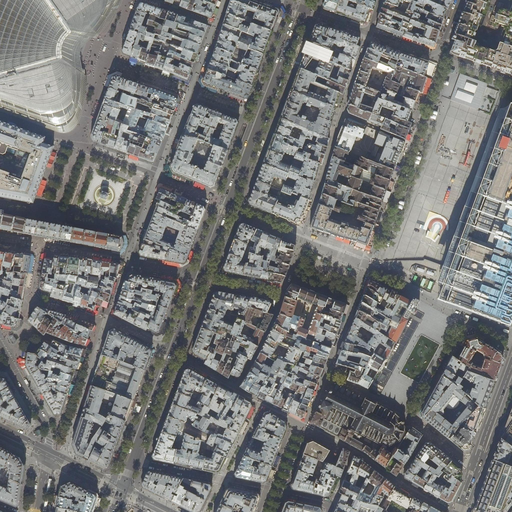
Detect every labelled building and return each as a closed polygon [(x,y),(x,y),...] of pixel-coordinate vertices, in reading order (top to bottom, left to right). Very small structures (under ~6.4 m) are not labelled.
[(84,47),(98,34),(97,34),(96,34),(91,32),(79,28),(77,27),(75,27),(72,25),(68,24),(67,23),(66,23),(66,22),(65,22),(58,11),(54,5),(49,0),(0,0),(0,78),(5,77),(17,74),(26,71),(49,64),(53,63),(54,63),(55,63),(56,63),(57,63),(58,63),(64,66),(82,72),(83,73),(83,72),(82,65),(81,60),(81,59),(80,57),(81,56),(81,54),(81,53),(81,52),(82,50),(82,49),(83,48),(84,47)] [(68,24),(72,25),(75,27),(77,27),(79,28),(91,32),(96,34),(97,34),(98,34),(98,35),(99,34),(100,34),(100,33),(104,28),(111,18),(113,15),(114,12),(116,9),(117,7),(119,0),(49,0),(54,5),(58,11),(65,22),(66,22),(66,23),(67,23),(68,24)] [(181,0),(181,3),(180,7),(183,8),(186,9),(190,0),(181,0)] [(190,0),(186,9),(188,10),(191,11),(195,0),(190,0)] [(216,6),(200,0),(195,0),(191,11),(197,13),(205,16),(210,18),(211,18),(211,17),(214,11),(216,6)] [(256,2),(249,0),(230,0),(229,5),(226,14),(242,20),(250,23),(272,32),(279,13),(278,10),(256,2)] [(324,0),(323,5),(324,8),(335,12),(339,0),(324,0)] [(350,17),(364,23),(370,8),(350,1),(348,0),(339,0),(335,12),(350,17)] [(350,0),(350,1),(370,8),(373,9),(376,0),(350,0)] [(426,0),(417,0),(417,3),(410,0),(409,0),(403,0),(401,7),(412,13),(415,6),(424,10),(423,9),(425,5),(427,4),(428,4),(427,6),(429,7),(430,5),(431,6),(432,8),(430,13),(443,18),(444,17),(447,8),(426,0)] [(451,0),(410,0),(417,3),(417,0),(426,0),(447,8),(448,9),(451,0)] [(499,44),(511,48),(511,0),(466,0),(465,2),(466,3),(463,10),(463,12),(462,12),(460,16),(455,32),(454,34),(471,40),(486,0),(511,0),(511,12),(495,7),(490,22),(505,27),(499,44)] [(511,0),(486,0),(471,40),(470,44),(493,52),(497,50),(499,44),(505,27),(490,22),(495,7),(511,12),(511,0)] [(382,8),(411,19),(413,13),(412,13),(401,7),(385,2),(384,1),(382,7),(382,8)] [(138,4),(136,11),(150,15),(150,14),(159,18),(162,10),(152,6),(142,2),(139,4),(138,4)] [(442,24),(444,19),(443,18),(430,13),(424,10),(415,6),(412,13),(413,13),(420,16),(421,13),(426,15),(425,18),(442,25),(442,24)] [(409,24),(411,19),(382,8),(381,7),(380,10),(379,13),(392,18),(397,19),(409,24)] [(165,11),(162,10),(159,18),(165,20),(169,12),(165,11)] [(150,15),(136,11),(132,22),(129,30),(138,33),(144,36),(148,20),(150,15)] [(172,13),(169,12),(165,20),(175,23),(178,15),(172,13)] [(377,18),(378,18),(378,21),(378,23),(404,34),(409,24),(397,19),(396,20),(394,20),(391,19),(392,18),(379,13),(379,15),(377,18)] [(440,30),(442,25),(425,18),(420,16),(413,13),(411,19),(440,31),(440,30)] [(159,18),(150,14),(150,15),(148,20),(163,26),(173,29),(203,39),(204,35),(205,33),(175,23),(165,20),(159,18)] [(222,24),(239,30),(241,24),(242,20),(226,14),(224,19),(222,24)] [(187,18),(178,15),(175,23),(205,33),(206,30),(207,26),(191,20),(190,20),(191,20),(190,22),(190,23),(189,23),(188,23),(190,19),(187,18)] [(436,43),(438,37),(440,31),(411,19),(409,24),(404,34),(403,36),(407,38),(421,43),(434,47),(436,43)] [(163,26),(148,20),(144,36),(143,40),(140,52),(137,59),(145,62),(146,62),(151,46),(154,39),(155,35),(161,36),(163,26)] [(255,33),(258,35),(256,40),(255,43),(251,42),(249,46),(248,47),(247,49),(252,51),(264,55),(266,48),(267,45),(268,44),(268,42),(272,32),(250,23),(249,28),(247,34),(253,36),(255,33)] [(403,36),(404,34),(378,23),(377,25),(376,27),(392,32),(395,33),(403,36)] [(221,28),(220,30),(230,34),(239,39),(237,42),(249,46),(251,42),(253,36),(247,34),(239,30),(222,24),(221,28)] [(241,24),(239,30),(247,34),(249,28),(241,24)] [(344,41),(342,41),(342,42),(341,43),(340,43),(325,37),(326,34),(327,34),(329,28),(323,26),(318,24),(315,26),(311,37),(309,42),(352,59),(355,61),(357,54),(360,47),(356,46),(344,41)] [(173,29),(163,26),(161,36),(155,35),(154,39),(163,42),(171,45),(172,42),(171,41),(172,40),(171,40),(172,38),(183,42),(184,40),(171,35),(173,29)] [(342,42),(342,41),(344,41),(356,46),(359,38),(329,28),(327,34),(326,34),(325,37),(331,40),(332,37),(334,38),(334,39),(335,39),(334,41),(340,43),(341,43),(342,42)] [(203,39),(173,29),(171,35),(184,40),(200,45),(202,42),(203,39)] [(138,33),(129,30),(129,32),(128,33),(123,48),(122,51),(122,52),(123,54),(131,57),(138,33)] [(219,35),(217,40),(226,44),(230,34),(220,30),(219,35)] [(144,36),(138,33),(131,57),(132,57),(137,59),(140,52),(143,40),(144,36)] [(471,40),(454,34),(454,33),(453,36),(451,39),(455,40),(454,41),(451,51),(452,52),(452,53),(453,54),(484,64),(501,70),(511,74),(511,48),(499,44),(497,50),(493,52),(470,44),(471,40)] [(226,44),(226,45),(235,47),(236,45),(236,44),(237,42),(239,39),(230,34),(226,44)] [(163,42),(154,39),(151,46),(161,49),(162,47),(163,42)] [(200,45),(184,40),(183,42),(181,46),(172,42),(171,45),(197,54),(199,50),(200,45)] [(216,44),(215,47),(233,54),(235,48),(235,47),(226,45),(226,44),(217,40),(216,44)] [(171,45),(163,42),(162,47),(164,48),(164,49),(164,50),(164,51),(169,52),(171,45)] [(235,48),(233,54),(243,58),(244,57),(247,49),(248,47),(249,46),(237,42),(236,44),(236,45),(235,47),(235,48)] [(350,64),(352,59),(309,42),(308,44),(299,68),(303,70),(314,56),(348,69),(350,64)] [(373,43),(371,42),(370,45),(368,48),(398,60),(400,53),(386,48),(373,43)] [(197,54),(171,45),(169,52),(169,53),(194,63),(195,60),(197,54)] [(161,49),(151,46),(146,62),(146,64),(153,66),(154,67),(158,55),(161,49)] [(161,49),(158,55),(167,59),(169,53),(169,52),(164,51),(164,50),(164,49),(164,48),(162,47),(161,49)] [(213,50),(212,53),(241,64),(243,58),(233,54),(215,47),(213,50)] [(398,60),(368,48),(367,48),(365,53),(364,58),(394,70),(396,66),(398,60)] [(243,58),(241,64),(258,70),(258,69),(260,64),(262,59),(263,58),(263,56),(264,55),(252,51),(247,49),(244,57),(246,57),(246,55),(249,57),(248,60),(243,58)] [(194,63),(169,53),(167,59),(174,61),(192,69),(193,65),(194,63)] [(241,64),(212,53),(211,57),(210,61),(228,68),(237,71),(241,64)] [(402,53),(400,53),(398,60),(396,66),(423,77),(424,75),(428,63),(402,53)] [(158,55),(154,67),(155,67),(163,70),(167,59),(158,55)] [(344,87),(345,88),(347,83),(350,75),(351,71),(348,69),(314,56),(303,70),(317,76),(319,77),(319,76),(329,81),(344,87)] [(398,84),(392,81),(391,81),(394,70),(364,58),(360,67),(354,84),(354,83),(354,84),(366,88),(380,93),(385,95),(387,90),(402,97),(405,98),(415,101),(418,92),(406,87),(398,84)] [(167,59),(163,70),(171,73),(173,74),(175,69),(189,75),(191,71),(192,69),(174,61),(167,59)] [(208,65),(207,69),(217,72),(225,76),(228,68),(210,61),(208,65)] [(83,73),(82,72),(64,66),(58,63),(57,63),(56,63),(55,63),(54,63),(53,63),(49,64),(26,71),(17,74),(5,77),(0,78),(0,108),(21,117),(27,119),(31,120),(44,125),(57,130),(59,130),(60,130),(61,130),(62,130),(64,130),(65,130),(66,130),(67,129),(68,129),(69,128),(70,127),(71,126),(72,125),(76,119),(77,117),(78,116),(78,115),(78,114),(79,113),(79,111),(82,104),(82,101),(83,99),(83,98),(83,92),(84,85),(85,80),(85,78),(85,77),(85,76),(85,75),(84,74),(84,73),(83,73)] [(228,68),(225,76),(240,81),(252,86),(257,72),(258,70),(241,64),(237,71),(228,68)] [(426,78),(423,77),(396,66),(394,70),(391,81),(392,81),(398,84),(406,87),(418,92),(422,93),(426,78)] [(340,93),(331,89),(314,82),(317,76),(303,70),(299,68),(294,80),(290,91),(335,108),(338,100),(340,93)] [(189,75),(175,69),(173,74),(175,75),(187,80),(187,79),(189,77),(189,75)] [(204,79),(203,80),(205,84),(220,89),(230,93),(229,94),(246,100),(251,98),(255,87),(252,86),(240,81),(225,76),(217,72),(215,76),(206,73),(204,79)] [(451,101),(477,111),(486,88),(487,84),(460,74),(450,100),(451,101)] [(123,93),(128,80),(122,78),(122,77),(116,75),(112,77),(111,80),(111,81),(108,88),(117,91),(123,93)] [(126,95),(135,98),(140,84),(139,83),(128,80),(123,93),(126,94),(126,95)] [(343,91),(344,87),(329,81),(328,83),(333,86),(331,89),(340,93),(342,94),(343,91)] [(148,87),(140,84),(135,98),(145,101),(154,104),(173,111),(173,109),(174,107),(157,102),(156,101),(150,99),(147,97),(148,93),(149,87),(148,87)] [(347,104),(348,104),(349,105),(372,114),(373,112),(380,93),(366,88),(354,84),(350,95),(347,103),(347,104)] [(158,91),(149,87),(148,93),(151,95),(150,99),(156,101),(157,102),(159,98),(176,103),(177,101),(177,100),(176,97),(160,91),(158,91)] [(107,90),(104,98),(129,107),(134,108),(136,109),(140,110),(149,113),(170,121),(171,118),(172,115),(152,108),(154,104),(145,101),(135,98),(126,95),(126,94),(123,93),(117,91),(108,88),(107,90)] [(412,110),(415,101),(405,98),(402,97),(387,90),(385,95),(386,96),(384,100),(400,106),(402,106),(411,111),(412,110)] [(280,118),(327,138),(328,133),(333,117),(335,108),(290,91),(283,109),(280,118)] [(411,113),(411,111),(402,106),(400,106),(384,100),(386,96),(385,95),(380,93),(373,112),(379,114),(378,116),(385,119),(386,119),(391,117),(392,115),(399,118),(407,122),(411,113)] [(162,141),(162,139),(163,136),(164,134),(168,126),(170,121),(149,113),(140,110),(136,109),(134,108),(129,107),(104,98),(103,102),(102,104),(113,108),(109,119),(115,121),(123,124),(129,126),(127,130),(130,131),(131,129),(131,131),(139,134),(141,130),(148,133),(148,134),(143,133),(142,135),(144,136),(161,142),(162,141)] [(159,98),(157,102),(174,107),(175,105),(176,103),(159,98)] [(113,108),(102,104),(102,105),(95,124),(94,128),(93,130),(90,136),(91,138),(92,140),(94,140),(100,143),(104,132),(101,131),(102,128),(103,128),(104,126),(106,127),(109,119),(113,108)] [(173,111),(154,104),(152,108),(172,115),(173,113),(174,111),(173,111)] [(436,299),(509,326),(511,316),(511,104),(505,118),(503,125),(501,124),(502,120),(500,119),(497,118),(492,132),(497,134),(473,200),(460,236),(454,252),(451,260),(448,268),(442,283),(436,299)] [(192,110),(191,113),(204,118),(208,109),(205,107),(197,105),(193,106),(192,110)] [(356,116),(369,121),(372,114),(349,105),(348,107),(347,110),(349,113),(356,116)] [(214,146),(227,151),(230,143),(235,131),(238,122),(237,119),(213,111),(208,109),(204,118),(191,113),(187,122),(184,131),(182,135),(195,140),(199,141),(214,146)] [(373,123),(382,126),(385,119),(378,116),(379,114),(373,112),(372,114),(369,121),(373,123)] [(411,124),(407,122),(399,118),(392,115),(391,117),(386,119),(396,123),(410,128),(411,124)] [(317,138),(315,142),(327,146),(328,143),(329,140),(329,139),(328,138),(327,138),(280,118),(277,125),(277,126),(311,140),(312,136),(317,138)] [(336,143),(334,146),(335,147),(348,152),(351,146),(355,136),(361,138),(366,126),(365,126),(364,125),(357,122),(349,119),(348,119),(346,118),(345,120),(343,125),(342,127),(341,126),(339,132),(337,137),(337,138),(338,138),(337,139),(336,143)] [(115,121),(109,119),(106,127),(104,131),(104,132),(100,143),(102,143),(107,145),(111,134),(112,131),(115,121)] [(381,128),(381,129),(380,129),(393,134),(405,140),(408,133),(410,128),(396,123),(386,119),(385,119),(382,126),(381,128)] [(16,198),(28,202),(28,203),(29,203),(30,202),(29,201),(35,184),(36,185),(36,183),(35,183),(42,165),(47,151),(49,146),(50,147),(50,146),(53,147),(54,146),(53,146),(52,146),(50,145),(52,139),(51,139),(49,145),(43,142),(45,137),(37,134),(26,130),(18,127),(17,126),(16,125),(15,123),(13,122),(11,122),(9,121),(6,121),(4,122),(0,120),(0,191),(9,195),(14,197),(14,198),(16,198)] [(123,124),(115,121),(112,131),(111,134),(107,145),(111,147),(114,148),(120,131),(123,124)] [(129,126),(123,124),(120,131),(114,148),(117,149),(123,151),(126,152),(130,143),(131,140),(137,142),(139,138),(139,136),(140,134),(139,134),(131,131),(130,131),(127,130),(129,126)] [(311,140),(277,126),(274,133),(274,134),(291,141),(288,146),(293,147),(298,148),(304,150),(305,147),(311,149),(325,155),(326,150),(327,146),(315,142),(311,140)] [(381,132),(379,131),(374,143),(379,146),(379,147),(372,162),(381,165),(382,163),(384,164),(386,161),(396,165),(403,146),(404,143),(389,136),(387,135),(381,132)] [(273,136),(268,150),(293,160),(298,148),(293,147),(288,146),(291,141),(274,134),(273,136)] [(177,149),(194,156),(199,141),(195,140),(182,135),(178,146),(177,149)] [(161,142),(144,136),(143,138),(145,139),(145,140),(160,146),(160,144),(161,142)] [(160,146),(145,140),(142,148),(138,157),(141,158),(144,159),(147,160),(153,162),(155,157),(157,151),(160,146)] [(214,146),(199,141),(194,156),(208,161),(214,146)] [(142,148),(130,143),(126,152),(128,153),(135,155),(138,157),(142,148)] [(208,161),(221,166),(225,156),(227,151),(214,146),(208,161)] [(323,160),(325,155),(311,149),(305,147),(304,150),(304,152),(310,155),(308,159),(319,164),(321,164),(322,165),(323,163),(323,160)] [(317,172),(319,164),(308,159),(310,155),(304,152),(304,150),(298,148),(293,160),(289,172),(299,175),(298,177),(302,178),(302,177),(314,181),(317,172)] [(218,175),(221,166),(208,161),(205,170),(191,164),(192,161),(194,156),(177,149),(176,151),(175,154),(172,163),(171,166),(173,172),(191,180),(210,188),(214,186),(218,175)] [(332,153),(331,157),(345,162),(346,160),(343,159),(343,157),(344,155),(345,154),(347,155),(348,154),(334,149),(332,153)] [(267,151),(263,164),(288,174),(289,172),(293,160),(268,150),(267,151)] [(393,173),(394,171),(381,165),(372,162),(368,160),(366,159),(368,155),(369,155),(371,152),(369,152),(367,151),(364,158),(360,156),(360,157),(358,161),(355,160),(353,166),(379,176),(390,181),(393,173)] [(205,170),(208,161),(194,156),(192,161),(191,164),(205,170)] [(331,160),(330,163),(352,171),(353,166),(345,162),(331,157),(331,160)] [(394,170),(396,165),(386,161),(384,164),(382,163),(381,165),(394,171),(394,170)] [(328,171),(326,177),(330,179),(330,180),(335,182),(338,174),(349,178),(345,187),(352,189),(365,194),(369,183),(350,176),(352,171),(330,163),(328,171)] [(257,179),(256,181),(282,190),(288,174),(263,164),(257,179)] [(387,189),(390,181),(379,176),(353,166),(352,171),(350,176),(369,183),(375,186),(376,187),(386,190),(387,189)] [(291,195),(292,193),(302,197),(309,200),(312,190),(314,181),(302,177),(302,178),(298,177),(299,175),(289,172),(288,174),(282,190),(281,192),(291,195)] [(323,187),(321,194),(336,200),(347,204),(352,206),(354,201),(347,199),(349,193),(350,194),(352,189),(345,187),(335,182),(330,180),(330,179),(326,177),(323,187)] [(257,207),(271,213),(277,202),(281,192),(282,190),(256,181),(251,195),(249,201),(250,204),(257,207)] [(369,183),(365,194),(383,201),(385,195),(386,190),(376,187),(375,186),(369,183)] [(160,189),(158,192),(171,197),(172,196),(175,198),(174,200),(177,202),(179,203),(181,197),(178,196),(160,188),(160,189)] [(381,206),(383,201),(365,194),(352,189),(350,194),(349,193),(347,199),(354,201),(360,203),(365,205),(366,201),(365,200),(364,202),(361,201),(363,197),(369,199),(368,201),(381,206)] [(155,199),(158,200),(175,207),(177,202),(174,200),(175,198),(172,196),(171,197),(158,192),(158,193),(155,199)] [(319,201),(318,204),(332,209),(339,212),(341,209),(334,206),(336,200),(321,194),(319,201)] [(185,199),(181,197),(179,203),(185,205),(187,200),(185,199)] [(307,204),(309,200),(302,197),(301,200),(297,198),(293,208),(277,202),(271,213),(293,223),(296,224),(300,223),(305,210),(307,204)] [(158,201),(156,206),(168,211),(175,215),(183,219),(188,221),(191,215),(187,213),(182,212),(185,205),(179,203),(177,202),(175,207),(158,200),(158,201)] [(189,200),(187,200),(185,205),(182,212),(187,213),(190,207),(192,202),(189,200)] [(379,209),(381,206),(368,201),(367,200),(366,201),(365,205),(379,211),(379,209)] [(194,203),(192,202),(190,207),(187,213),(191,215),(192,216),(197,204),(194,203)] [(376,220),(379,211),(365,205),(360,203),(359,207),(365,209),(364,210),(362,216),(364,216),(376,220)] [(200,205),(197,204),(192,216),(191,215),(188,221),(183,219),(181,224),(197,231),(198,229),(205,210),(203,207),(200,205)] [(356,241),(366,244),(372,227),(373,225),(364,221),(360,230),(348,226),(349,224),(342,221),(341,224),(328,219),(332,209),(318,204),(317,207),(315,211),(310,226),(309,228),(310,228),(323,232),(334,236),(334,235),(344,238),(344,237),(351,240),(351,239),(354,240),(356,241)] [(168,211),(156,206),(155,209),(150,222),(148,226),(147,230),(165,237),(176,241),(191,246),(196,233),(197,231),(181,224),(183,219),(175,215),(168,211)] [(11,231),(23,234),(26,219),(13,217),(3,215),(0,229),(11,231)] [(375,222),(376,220),(364,216),(364,218),(358,216),(357,219),(364,221),(373,225),(374,225),(375,222)] [(29,220),(26,219),(23,234),(29,235),(35,236),(41,237),(46,238),(49,223),(44,222),(33,220),(29,220)] [(56,225),(49,223),(46,238),(53,239),(65,242),(71,243),(73,228),(62,226),(56,225)] [(251,240),(251,241),(248,240),(250,239),(252,240),(257,229),(243,223),(240,225),(236,233),(234,239),(251,245),(252,241),(251,240)] [(71,243),(94,247),(97,232),(89,231),(86,230),(73,228),(71,243)] [(138,237),(143,239),(145,234),(147,230),(142,228),(138,237)] [(259,230),(257,229),(252,240),(251,240),(252,241),(251,245),(249,253),(255,254),(257,245),(263,232),(259,230)] [(164,260),(182,264),(185,262),(191,248),(191,246),(176,241),(174,246),(172,246),(171,244),(164,241),(165,237),(147,230),(145,234),(143,239),(169,248),(167,253),(164,260)] [(94,247),(118,252),(118,251),(119,250),(121,248),(122,246),(122,245),(123,243),(122,241),(122,239),(121,237),(114,235),(103,233),(97,232),(94,247)] [(263,257),(270,234),(267,233),(263,232),(257,245),(255,254),(263,257)] [(270,260),(277,237),(273,236),(270,234),(263,257),(260,267),(263,268),(267,269),(270,260)] [(279,238),(277,237),(270,260),(275,261),(277,255),(278,253),(282,239),(279,238)] [(142,243),(142,244),(167,253),(169,248),(143,239),(142,243)] [(249,253),(251,245),(234,239),(229,252),(229,254),(242,258),(247,260),(248,261),(249,253)] [(294,251),(284,247),(286,244),(290,245),(290,243),(282,239),(278,253),(280,253),(279,256),(277,255),(275,261),(270,260),(267,269),(267,272),(269,272),(285,276),(288,267),(289,267),(294,251)] [(397,246),(400,249),(398,251),(406,257),(411,251),(406,248),(409,244),(402,239),(397,246)] [(157,259),(164,260),(167,253),(142,244),(140,249),(139,252),(140,255),(157,259)] [(10,273),(11,268),(15,254),(10,253),(6,252),(2,266),(3,271),(4,271),(4,273),(5,273),(6,274),(5,276),(5,280),(12,283),(14,273),(10,273)] [(260,267),(263,257),(255,254),(249,253),(248,261),(248,264),(246,263),(242,275),(251,277),(260,278),(263,268),(260,267)] [(20,254),(15,254),(11,268),(10,273),(14,273),(15,266),(22,267),(21,273),(27,273),(30,256),(27,256),(25,255),(25,254),(20,254)] [(240,263),(242,258),(229,254),(224,265),(223,268),(225,272),(240,274),(242,275),(246,263),(248,264),(248,261),(247,260),(246,263),(244,263),(244,264),(240,263)] [(54,255),(54,261),(51,279),(55,280),(55,274),(65,275),(69,257),(61,256),(60,256),(59,256),(54,255)] [(74,258),(69,257),(65,275),(67,275),(78,276),(81,258),(74,258)] [(81,258),(78,276),(79,277),(79,278),(87,281),(89,277),(90,277),(92,259),(87,259),(82,258),(81,258)] [(43,268),(42,274),(48,274),(47,278),(51,279),(54,261),(45,259),(43,268)] [(82,306),(86,308),(92,289),(96,290),(96,289),(98,290),(110,295),(111,292),(113,285),(114,282),(108,280),(109,276),(109,272),(110,262),(101,261),(100,261),(92,259),(90,277),(89,277),(87,281),(86,285),(84,291),(79,305),(82,306)] [(111,259),(111,262),(119,264),(118,269),(117,273),(121,275),(125,261),(111,259)] [(111,262),(110,262),(109,272),(117,273),(118,269),(119,264),(111,262)] [(267,272),(267,269),(263,268),(260,278),(265,279),(268,280),(269,272),(267,272)] [(127,273),(125,281),(128,282),(129,279),(129,277),(133,275),(141,277),(141,273),(130,271),(127,273)] [(24,288),(27,273),(21,273),(14,272),(14,273),(12,283),(5,280),(0,278),(0,287),(1,287),(1,288),(10,291),(9,297),(22,300),(24,288)] [(284,277),(285,276),(269,272),(268,280),(267,281),(275,282),(282,283),(284,277)] [(183,281),(184,274),(172,273),(172,275),(177,276),(177,280),(183,281)] [(43,290),(44,290),(46,278),(47,278),(48,274),(42,274),(42,275),(40,287),(42,290),(43,290)] [(56,298),(61,300),(67,275),(65,275),(55,274),(55,280),(51,293),(50,297),(56,298)] [(67,301),(73,303),(77,291),(79,285),(77,284),(79,278),(79,277),(78,276),(67,275),(61,300),(67,301)] [(129,279),(128,282),(135,283),(135,286),(158,292),(160,280),(143,277),(141,277),(133,275),(129,277),(129,279)] [(47,292),(51,293),(55,280),(51,279),(47,278),(46,278),(44,290),(47,292)] [(76,304),(79,305),(84,291),(86,285),(87,281),(79,278),(77,284),(79,285),(77,291),(73,303),(76,304)] [(174,283),(160,280),(158,292),(160,292),(164,293),(162,296),(159,295),(157,301),(156,304),(168,308),(172,297),(172,296),(176,286),(175,284),(174,283)] [(383,297),(386,288),(369,280),(369,281),(366,287),(383,297)] [(123,285),(122,290),(143,296),(154,300),(157,301),(159,295),(160,292),(158,292),(135,286),(135,283),(128,282),(125,281),(123,285)] [(177,283),(175,284),(176,286),(172,296),(177,298),(181,287),(177,283)] [(286,291),(285,293),(291,295),(296,297),(297,297),(300,290),(315,295),(311,305),(312,305),(313,303),(318,305),(323,307),(343,314),(345,309),(346,305),(332,299),(322,296),(319,295),(293,284),(292,284),(286,291)] [(386,288),(383,297),(366,287),(363,295),(387,308),(391,301),(395,294),(396,292),(386,288)] [(0,313),(1,315),(4,312),(8,306),(6,305),(9,297),(10,291),(1,288),(0,289),(0,313)] [(89,309),(94,310),(95,306),(96,303),(95,302),(97,296),(98,293),(95,293),(96,290),(92,289),(86,308),(89,309)] [(109,299),(110,295),(98,290),(96,289),(96,290),(95,293),(98,293),(97,296),(95,302),(96,303),(101,305),(103,300),(108,303),(109,299)] [(120,297),(119,300),(134,305),(135,303),(141,306),(142,303),(155,306),(156,304),(157,301),(154,300),(143,296),(122,290),(121,293),(120,297)] [(300,290),(297,297),(302,300),(305,301),(311,305),(315,295),(300,290)] [(214,293),(213,296),(209,306),(209,307),(208,308),(225,315),(226,315),(230,316),(230,314),(235,295),(225,292),(217,291),(214,293)] [(399,295),(395,294),(391,301),(387,308),(391,311),(400,296),(399,296),(399,295)] [(244,296),(235,295),(230,314),(233,315),(235,309),(238,310),(238,312),(238,313),(239,313),(242,315),(244,315),(247,306),(250,297),(244,296)] [(391,311),(387,308),(363,295),(361,301),(360,302),(378,312),(387,318),(391,311)] [(306,346),(311,348),(313,342),(306,339),(308,334),(315,337),(314,339),(322,342),(325,336),(316,333),(318,327),(337,334),(338,331),(339,329),(327,324),(322,323),(323,319),(324,316),(320,314),(323,307),(318,305),(314,312),(315,312),(308,331),(301,328),(306,315),(301,313),(305,301),(302,300),(297,297),(296,297),(294,300),(284,296),(282,305),(279,313),(278,315),(273,325),(272,328),(285,336),(296,341),(297,340),(300,341),(300,343),(306,346)] [(408,300),(400,296),(391,311),(387,318),(390,320),(391,320),(398,324),(401,319),(396,316),(400,309),(405,312),(409,304),(411,302),(409,301),(408,300)] [(8,306),(4,312),(16,319),(19,319),(19,315),(20,311),(21,305),(22,300),(9,297),(6,305),(8,306)] [(253,298),(250,297),(247,306),(260,311),(260,308),(263,308),(262,311),(267,313),(268,310),(271,304),(269,301),(267,301),(260,299),(253,298)] [(419,300),(413,297),(412,299),(411,302),(409,304),(415,308),(419,300)] [(117,305),(115,310),(123,314),(125,310),(130,313),(132,309),(134,305),(119,300),(117,305)] [(377,314),(378,312),(360,302),(360,304),(357,310),(375,320),(378,316),(378,315),(377,314)] [(136,325),(139,327),(146,313),(153,316),(153,315),(155,306),(142,303),(141,306),(135,303),(134,305),(132,309),(132,310),(137,313),(132,324),(136,325)] [(163,321),(164,320),(168,308),(156,304),(155,306),(153,315),(154,316),(155,314),(156,315),(154,319),(152,318),(147,328),(153,331),(156,332),(159,331),(163,321)] [(409,304),(405,312),(401,319),(398,324),(391,320),(384,335),(395,342),(407,320),(406,320),(407,319),(407,320),(408,319),(407,318),(409,314),(411,311),(412,312),(415,308),(409,304)] [(32,324),(37,329),(45,317),(48,319),(50,315),(48,314),(37,306),(36,307),(28,320),(28,321),(32,324)] [(37,306),(48,314),(51,311),(48,310),(37,306)] [(273,315),(267,313),(262,311),(260,311),(247,306),(244,315),(242,315),(240,319),(252,325),(251,323),(251,321),(251,320),(254,312),(255,313),(256,313),(256,315),(257,316),(264,318),(261,325),(258,323),(256,327),(261,330),(265,332),(266,330),(273,315)] [(343,314),(323,307),(320,314),(324,316),(329,317),(341,321),(342,317),(343,314)] [(205,317),(200,328),(216,334),(217,334),(229,339),(231,334),(237,318),(238,316),(236,316),(233,315),(230,314),(230,316),(226,315),(225,319),(223,319),(225,315),(208,308),(205,317)] [(129,322),(132,324),(137,313),(132,310),(132,309),(130,313),(125,310),(123,314),(115,310),(114,312),(113,313),(114,314),(120,317),(124,320),(129,322)] [(380,318),(378,316),(375,320),(357,310),(355,317),(355,318),(379,332),(381,328),(382,329),(380,332),(384,335),(391,320),(390,320),(387,318),(378,312),(377,314),(378,315),(384,319),(383,321),(380,319),(380,318)] [(415,310),(384,369),(382,367),(373,382),(382,388),(422,314),(415,310)] [(61,314),(51,311),(48,314),(50,315),(61,322),(64,317),(65,315),(61,314)] [(15,326),(18,324),(19,319),(16,319),(4,312),(1,315),(0,315),(0,320),(2,324),(7,325),(12,326),(14,326),(15,326)] [(142,329),(146,330),(147,328),(152,318),(153,316),(146,313),(139,327),(142,329)] [(48,333),(56,336),(64,325),(61,323),(61,322),(50,315),(48,319),(45,317),(37,329),(44,335),(46,332),(48,333)] [(340,324),(341,321),(329,317),(324,316),(323,319),(328,321),(327,324),(339,329),(340,324)] [(84,345),(87,346),(89,340),(87,339),(83,337),(82,335),(75,331),(77,323),(71,321),(67,319),(64,317),(61,322),(61,323),(64,325),(56,336),(64,339),(74,343),(84,345)] [(245,339),(253,344),(257,347),(261,339),(265,332),(261,330),(256,327),(252,325),(240,319),(237,318),(231,334),(237,336),(245,339)] [(379,342),(390,350),(395,342),(384,335),(380,332),(379,332),(355,318),(351,326),(344,342),(354,344),(364,348),(373,353),(379,342)] [(78,320),(77,323),(90,330),(92,330),(93,328),(94,326),(78,320)] [(166,322),(163,321),(159,331),(156,332),(153,331),(147,328),(146,330),(156,336),(162,334),(166,322)] [(90,330),(77,323),(75,331),(82,335),(83,337),(87,339),(87,338),(89,334),(90,330)] [(336,337),(337,334),(318,327),(316,333),(325,336),(335,340),(336,337)] [(114,347),(116,346),(120,349),(128,336),(123,333),(117,330),(114,328),(108,331),(105,342),(101,353),(117,358),(118,354),(113,354),(112,351),(114,347)] [(194,353),(206,360),(212,348),(207,346),(207,345),(208,345),(209,345),(210,343),(214,344),(216,334),(200,328),(196,339),(196,340),(192,350),(194,353)] [(271,330),(264,343),(272,348),(276,341),(279,343),(280,342),(302,352),(303,352),(306,346),(300,343),(300,341),(297,340),(296,341),(285,336),(272,328),(271,330)] [(208,366),(216,371),(222,357),(229,339),(217,334),(216,334),(214,344),(212,348),(206,360),(204,364),(208,366)] [(216,371),(222,375),(228,362),(229,358),(232,351),(235,341),(237,336),(231,334),(229,339),(222,357),(216,371)] [(422,334),(421,334),(420,334),(419,335),(400,371),(399,372),(399,373),(400,373),(400,374),(417,384),(418,384),(419,384),(420,384),(420,383),(440,346),(441,346),(441,345),(440,344),(440,343),(423,334),(422,334)] [(133,364),(145,369),(145,368),(152,352),(150,348),(145,345),(133,338),(128,336),(120,349),(119,349),(118,354),(117,358),(124,361),(128,352),(137,357),(133,364)] [(256,348),(257,347),(253,344),(245,339),(237,336),(235,341),(246,345),(255,351),(256,348)] [(333,342),(335,340),(325,336),(322,342),(332,345),(333,342)] [(499,370),(503,359),(501,353),(477,338),(467,341),(463,349),(457,360),(469,367),(467,371),(495,381),(499,370)] [(52,343),(50,346),(47,352),(51,354),(52,351),(64,356),(67,345),(61,343),(53,340),(52,343)] [(254,354),(255,351),(246,345),(235,341),(232,351),(239,353),(241,355),(247,358),(250,359),(251,360),(252,358),(254,354)] [(302,352),(280,342),(279,343),(276,341),(272,348),(264,343),(263,346),(260,352),(267,356),(275,361),(276,361),(278,359),(295,366),(295,365),(302,352)] [(41,346),(39,349),(47,352),(50,346),(44,342),(41,346)] [(330,351),(331,348),(313,342),(311,348),(329,354),(330,351)] [(364,348),(354,344),(344,342),(342,349),(341,350),(351,352),(358,353),(370,357),(373,353),(364,348)] [(379,342),(373,353),(385,360),(390,351),(390,350),(379,342)] [(83,349),(82,349),(70,346),(67,345),(64,356),(52,351),(51,354),(50,355),(65,361),(65,359),(66,357),(67,357),(68,352),(81,355),(84,356),(85,353),(85,350),(83,349)] [(311,348),(306,346),(303,352),(304,352),(327,359),(328,356),(329,354),(311,348)] [(37,351),(35,354),(42,360),(44,358),(47,360),(48,360),(50,355),(51,354),(47,352),(39,349),(37,351)] [(358,367),(361,368),(361,367),(365,369),(370,357),(358,353),(351,352),(341,350),(338,357),(336,364),(348,367),(350,368),(357,370),(358,367)] [(239,375),(240,375),(241,372),(242,372),(242,370),(242,369),(243,368),(245,363),(245,361),(246,361),(247,359),(247,358),(241,355),(239,353),(232,351),(229,358),(236,360),(230,373),(230,374),(233,375),(234,375),(236,376),(237,376),(238,376),(239,376),(239,375)] [(80,359),(81,355),(68,352),(67,357),(66,357),(65,359),(79,362),(80,359)] [(275,361),(271,368),(263,364),(267,356),(260,352),(257,357),(255,361),(264,366),(262,371),(264,372),(263,374),(268,376),(271,371),(277,374),(279,368),(288,372),(291,374),(293,368),(294,368),(295,366),(278,359),(276,361),(275,361)] [(325,362),(327,359),(304,352),(302,357),(324,365),(325,362)] [(28,369),(31,374),(40,368),(42,367),(40,365),(40,364),(36,363),(36,361),(41,363),(42,361),(42,360),(35,354),(34,354),(30,353),(28,353),(26,359),(25,364),(26,365),(25,366),(26,368),(27,368),(28,369)] [(96,370),(91,384),(133,399),(145,369),(133,364),(124,361),(117,358),(101,353),(96,370)] [(362,374),(366,375),(369,369),(377,373),(381,366),(385,360),(373,353),(370,357),(365,369),(362,374)] [(78,366),(79,362),(65,359),(65,361),(50,355),(48,360),(70,368),(75,369),(76,369),(78,366)] [(462,379),(463,377),(467,371),(469,367),(457,360),(451,356),(448,363),(445,369),(462,379)] [(324,367),(324,365),(302,357),(301,362),(310,365),(323,369),(324,367)] [(229,376),(230,373),(236,360),(229,358),(228,362),(222,375),(228,378),(229,376)] [(74,373),(75,369),(70,368),(48,360),(47,360),(46,362),(47,362),(46,364),(44,363),(43,363),(43,362),(42,361),(41,363),(40,364),(40,365),(42,367),(40,368),(44,370),(49,371),(50,371),(60,372),(73,376),(74,373)] [(262,371),(264,366),(255,361),(253,364),(250,370),(249,372),(258,377),(260,372),(259,372),(260,370),(261,371),(261,370),(262,371)] [(297,366),(320,376),(321,372),(323,369),(310,365),(310,366),(299,363),(297,366)] [(318,380),(320,376),(297,366),(295,365),(295,366),(294,368),(293,368),(291,374),(295,376),(316,384),(318,380)] [(361,368),(359,372),(357,371),(357,370),(350,368),(349,373),(347,380),(346,380),(351,382),(357,384),(362,374),(365,369),(361,367),(361,368)] [(35,381),(38,387),(48,382),(47,378),(48,378),(48,376),(45,376),(45,375),(43,374),(45,373),(46,374),(49,373),(49,371),(44,370),(40,368),(31,374),(35,381)] [(272,403),(288,372),(279,368),(277,374),(271,371),(268,376),(275,380),(264,400),(268,401),(272,403)] [(177,392),(195,399),(197,396),(192,393),(194,388),(195,388),(196,390),(200,391),(207,379),(198,374),(188,369),(185,370),(181,381),(180,383),(177,392)] [(441,375),(452,382),(447,389),(444,392),(423,418),(431,424),(431,425),(437,429),(445,420),(437,413),(444,405),(445,407),(446,407),(448,408),(449,408),(451,408),(453,408),(454,407),(455,406),(456,405),(457,404),(457,402),(458,402),(457,401),(458,399),(460,401),(466,394),(465,393),(467,391),(465,389),(459,384),(460,383),(462,379),(445,369),(443,373),(441,375)] [(72,379),(73,376),(60,372),(50,371),(49,371),(49,373),(48,376),(48,378),(58,379),(70,383),(72,379)] [(490,395),(495,381),(467,371),(463,377),(470,382),(473,383),(470,391),(467,390),(467,391),(465,393),(466,394),(477,406),(478,406),(485,408),(490,395)] [(254,383),(258,377),(249,372),(245,378),(244,381),(240,387),(245,390),(249,392),(254,383)] [(256,396),(268,376),(263,374),(260,372),(258,377),(254,383),(249,392),(252,394),(256,396)] [(291,374),(288,372),(272,403),(277,406),(282,408),(289,394),(293,396),(295,391),(297,392),(300,386),(292,382),(295,376),(291,374)] [(370,385),(373,379),(366,375),(362,374),(357,384),(358,384),(362,386),(367,389),(370,385)] [(452,382),(441,375),(430,395),(421,413),(422,417),(423,418),(444,392),(442,390),(444,387),(447,389),(452,382)] [(260,398),(264,400),(275,380),(268,376),(256,396),(260,398)] [(315,387),(316,384),(295,376),(292,382),(300,386),(307,388),(314,391),(315,387)] [(0,392),(9,387),(6,382),(5,378),(0,377),(0,392)] [(70,385),(70,383),(58,379),(48,378),(47,378),(48,382),(49,383),(52,383),(69,388),(70,385)] [(213,382),(207,379),(200,391),(198,394),(197,393),(196,395),(197,395),(197,396),(195,399),(194,402),(199,405),(199,407),(202,409),(199,414),(202,416),(209,419),(211,416),(214,417),(222,402),(219,401),(216,400),(212,398),(219,385),(213,382)] [(40,390),(42,394),(50,389),(51,388),(50,386),(52,383),(49,383),(48,382),(38,387),(40,390)] [(408,385),(405,385),(405,382),(400,382),(402,395),(404,395),(404,392),(409,392),(408,385)] [(68,391),(69,388),(52,383),(50,386),(51,388),(54,390),(60,392),(67,395),(68,391)] [(365,398),(345,388),(334,383),(333,386),(332,385),(330,385),(330,387),(330,388),(329,388),(330,388),(329,389),(329,390),(328,390),(328,391),(327,391),(326,392),(327,392),(327,393),(327,394),(326,396),(326,397),(325,399),(324,399),(324,400),(323,400),(324,400),(323,401),(322,400),(321,401),(323,402),(322,402),(322,403),(322,404),(322,405),(321,405),(321,406),(319,405),(318,405),(317,406),(318,406),(316,410),(315,410),(315,411),(315,412),(320,414),(319,417),(324,419),(322,424),(320,428),(324,430),(324,431),(326,432),(326,431),(328,432),(331,434),(330,434),(332,435),(332,434),(338,437),(342,429),(347,431),(348,432),(349,432),(349,433),(349,432),(350,432),(351,432),(351,431),(351,430),(359,434),(357,434),(357,435),(357,436),(357,437),(358,438),(359,438),(360,437),(361,437),(361,436),(361,435),(361,434),(364,436),(365,437),(369,438),(369,439),(370,439),(374,441),(373,441),(374,442),(378,444),(379,444),(381,445),(383,445),(388,446),(389,446),(390,446),(396,443),(399,442),(400,442),(400,441),(404,433),(405,432),(405,431),(404,431),(404,426),(407,426),(404,424),(404,423),(404,422),(403,421),(402,421),(395,413),(376,404),(376,403),(375,403),(370,401),(370,400),(365,398)] [(84,405),(83,408),(108,416),(125,421),(133,399),(91,384),(89,391),(84,405)] [(223,387),(219,385),(212,398),(216,400),(219,401),(221,397),(223,398),(227,390),(223,387)] [(307,388),(300,386),(297,392),(295,396),(288,411),(291,413),(298,416),(302,418),(303,416),(305,412),(298,409),(301,404),(303,398),(306,392),(307,388)] [(11,390),(9,387),(0,392),(1,395),(0,396),(0,397),(4,402),(6,401),(7,403),(16,398),(13,393),(14,392),(13,391),(13,389),(11,390)] [(58,415),(60,414),(63,405),(67,395),(60,392),(54,390),(51,388),(50,389),(42,394),(48,404),(54,415),(58,415)] [(232,393),(227,390),(223,398),(221,397),(219,401),(222,402),(227,405),(233,393),(232,393)] [(173,402),(172,404),(197,413),(199,414),(202,409),(199,407),(199,405),(194,402),(195,399),(177,392),(173,402)] [(234,392),(233,393),(227,405),(222,402),(214,417),(219,421),(221,419),(231,423),(236,415),(237,414),(238,412),(244,399),(245,398),(241,396),(237,394),(234,392)] [(311,398),(312,395),(306,392),(303,398),(310,401),(311,398)] [(293,396),(289,394),(282,408),(288,411),(295,396),(293,396)] [(461,423),(477,406),(466,394),(460,401),(467,407),(452,425),(445,420),(437,429),(442,434),(449,439),(456,429),(461,423)] [(0,415),(9,420),(14,412),(21,408),(18,402),(16,398),(7,403),(5,404),(4,402),(0,397),(0,415)] [(310,401),(303,398),(301,404),(307,406),(309,403),(310,401)] [(248,401),(244,399),(238,412),(240,413),(239,414),(238,414),(237,414),(236,415),(231,423),(228,429),(238,434),(244,420),(251,406),(250,402),(248,401)] [(171,406),(168,416),(196,427),(201,419),(198,418),(197,418),(195,417),(197,413),(172,404),(171,406)] [(306,409),(307,406),(301,404),(298,409),(305,412),(305,411),(306,409)] [(478,406),(477,406),(461,423),(476,431),(484,411),(485,408),(478,406)] [(511,406),(506,422),(503,430),(502,432),(500,438),(501,439),(511,446),(511,406)] [(27,429),(31,425),(25,415),(21,408),(14,412),(9,420),(10,421),(27,429)] [(76,454),(83,458),(90,441),(108,416),(83,408),(77,430),(72,444),(76,454)] [(261,419),(258,426),(264,429),(267,423),(268,424),(273,415),(270,413),(268,412),(264,413),(261,419)] [(319,417),(320,414),(315,412),(312,418),(311,422),(311,423),(315,425),(316,425),(320,428),(322,424),(324,419),(319,417)] [(275,416),(273,415),(268,424),(274,426),(275,425),(278,418),(275,416)] [(125,421),(108,416),(90,441),(83,458),(85,459),(95,464),(104,468),(108,467),(124,423),(125,421)] [(165,424),(162,431),(179,438),(182,432),(207,443),(210,434),(196,427),(168,416),(165,424)] [(235,439),(238,434),(228,429),(231,423),(221,419),(219,421),(214,417),(211,416),(209,419),(202,416),(201,419),(196,427),(210,434),(207,443),(208,443),(213,446),(217,437),(233,444),(235,439)] [(267,423),(264,429),(258,426),(250,442),(243,456),(257,461),(272,466),(277,452),(286,427),(284,421),(278,418),(275,425),(278,426),(277,428),(274,427),(274,426),(268,424),(267,423)] [(476,433),(476,431),(461,423),(456,429),(449,439),(455,445),(463,451),(464,451),(467,450),(469,450),(469,449),(470,449),(470,448),(476,433)] [(410,425),(407,426),(404,426),(404,431),(405,431),(405,432),(406,433),(400,441),(400,442),(398,444),(396,443),(390,446),(389,446),(388,446),(383,445),(381,448),(378,452),(380,453),(375,460),(380,464),(385,468),(392,456),(412,426),(410,425)] [(418,443),(422,436),(423,435),(422,434),(421,434),(420,433),(419,432),(416,430),(416,429),(415,429),(413,427),(412,426),(392,456),(394,457),(397,460),(404,465),(409,458),(410,457),(409,457),(411,455),(412,453),(415,448),(417,444),(418,443)] [(379,446),(381,445),(379,444),(378,444),(374,442),(373,441),(369,448),(366,445),(352,438),(353,435),(357,436),(357,435),(357,434),(359,434),(351,430),(351,431),(351,432),(350,432),(349,432),(349,433),(349,432),(348,432),(347,431),(342,429),(338,437),(342,440),(344,441),(346,442),(349,443),(349,444),(366,454),(374,461),(375,460),(380,453),(378,452),(381,448),(379,446)] [(162,461),(173,463),(177,446),(173,445),(174,441),(178,442),(179,438),(162,431),(157,443),(152,456),(153,458),(154,459),(162,461)] [(178,442),(177,446),(173,463),(186,466),(202,470),(207,449),(208,443),(207,443),(182,432),(179,438),(178,442)] [(229,451),(233,444),(217,437),(213,446),(208,443),(207,449),(226,457),(229,451)] [(498,443),(492,460),(511,466),(511,446),(501,439),(500,438),(498,443)] [(307,443),(303,454),(322,462),(326,456),(330,450),(319,444),(313,441),(307,443)] [(432,445),(429,442),(426,443),(421,450),(415,457),(427,465),(439,450),(432,445)] [(5,449),(0,446),(0,474),(1,475),(12,453),(5,449)] [(341,453),(340,456),(336,466),(343,470),(346,461),(350,453),(350,452),(346,450),(343,448),(343,449),(341,453)] [(207,449),(202,470),(209,471),(216,473),(220,471),(222,466),(226,457),(207,449)] [(334,453),(330,450),(326,456),(322,462),(327,463),(333,465),(336,466),(340,456),(334,453)] [(438,477),(451,461),(444,455),(439,450),(427,465),(430,467),(427,471),(432,474),(436,476),(438,477)] [(19,456),(12,453),(1,475),(22,484),(25,465),(20,457),(19,456)] [(298,467),(297,469),(311,475),(314,476),(314,478),(316,479),(315,483),(325,486),(329,476),(333,465),(327,463),(322,462),(303,454),(298,467)] [(243,478),(250,480),(254,467),(252,466),(251,465),(252,463),(254,463),(254,465),(255,465),(255,464),(257,461),(243,456),(239,465),(235,474),(236,477),(243,478)] [(344,478),(341,486),(350,490),(357,469),(363,461),(358,458),(354,456),(346,474),(347,475),(348,474),(349,474),(350,474),(352,474),(349,481),(348,481),(347,482),(346,481),(345,478),(344,478)] [(394,457),(392,456),(385,468),(387,470),(390,472),(396,464),(395,463),(396,460),(394,458),(394,457)] [(424,469),(426,470),(423,475),(421,474),(419,478),(427,483),(432,474),(427,471),(430,467),(427,465),(415,457),(409,467),(404,474),(404,478),(407,479),(411,482),(415,475),(416,475),(421,468),(423,470),(424,469)] [(402,468),(404,465),(397,460),(396,460),(395,463),(396,464),(390,472),(393,475),(396,476),(399,471),(402,468)] [(505,511),(508,508),(511,502),(511,500),(509,498),(511,493),(511,492),(510,492),(511,486),(511,466),(492,460),(492,461),(491,461),(489,465),(488,471),(478,500),(475,507),(474,509),(473,511),(505,511)] [(263,483),(266,481),(268,475),(272,466),(257,461),(255,464),(259,465),(258,468),(254,467),(250,480),(256,481),(263,483)] [(369,466),(363,461),(357,469),(350,490),(358,494),(366,478),(368,480),(374,470),(369,466)] [(455,463),(451,461),(438,477),(445,482),(447,483),(451,476),(458,481),(459,479),(461,473),(460,470),(460,467),(455,463)] [(341,476),(343,470),(336,466),(333,465),(329,476),(335,479),(339,481),(341,476)] [(301,491),(313,493),(315,483),(316,479),(314,478),(312,482),(307,480),(308,477),(310,477),(311,475),(297,469),(294,477),(291,486),(293,489),(301,491)] [(380,475),(374,470),(368,480),(366,478),(358,494),(357,496),(356,499),(360,500),(360,501),(370,504),(373,498),(373,499),(378,490),(386,480),(380,475)] [(142,486),(143,488),(150,491),(162,497),(170,481),(172,476),(157,473),(149,471),(146,473),(142,484),(142,486)] [(442,485),(440,486),(438,484),(436,484),(434,483),(433,481),(436,476),(432,474),(427,483),(423,489),(429,492),(438,497),(447,483),(445,482),(442,485)] [(20,495),(22,484),(1,475),(0,476),(0,499),(3,501),(16,506),(19,505),(20,495)] [(423,489),(427,483),(419,478),(416,475),(415,475),(411,482),(416,485),(423,489)] [(170,501),(171,502),(183,478),(177,477),(172,476),(170,481),(162,497),(170,501)] [(325,496),(329,494),(332,486),(335,479),(329,476),(325,486),(315,483),(313,493),(319,495),(325,496)] [(458,481),(451,476),(447,483),(438,497),(443,500),(447,502),(451,501),(455,493),(461,483),(458,481)] [(179,506),(180,506),(188,491),(190,485),(193,480),(187,479),(183,478),(171,502),(179,506)] [(386,479),(386,480),(378,490),(373,499),(373,498),(370,504),(377,506),(373,511),(380,511),(382,508),(385,510),(389,501),(386,500),(385,500),(381,507),(378,506),(382,497),(379,495),(381,491),(386,495),(388,496),(395,486),(392,484),(386,479)] [(191,511),(197,511),(200,511),(212,487),(210,484),(201,482),(193,480),(190,485),(196,488),(198,492),(197,495),(192,493),(194,490),(191,489),(189,492),(188,491),(180,506),(187,510),(191,511)] [(60,487),(58,496),(86,502),(88,490),(87,490),(85,489),(83,488),(70,481),(61,486),(60,487)] [(340,493),(342,494),(348,497),(350,494),(353,495),(353,494),(357,496),(358,494),(350,490),(341,486),(340,489),(339,492),(340,492),(340,493)] [(402,490),(395,486),(388,496),(386,500),(389,501),(385,510),(382,508),(380,511),(404,511),(408,506),(413,497),(410,495),(402,490)] [(254,511),(260,498),(258,494),(242,491),(230,488),(227,490),(215,511),(254,511)] [(58,496),(58,497),(56,507),(81,511),(91,511),(97,498),(95,494),(92,492),(88,490),(86,502),(58,496)] [(339,502),(335,511),(337,511),(373,511),(377,506),(370,504),(360,501),(360,500),(356,499),(357,496),(353,494),(353,495),(351,498),(348,497),(342,494),(339,502)] [(421,501),(413,497),(408,506),(412,509),(410,511),(409,511),(408,511),(417,511),(423,503),(421,501)] [(281,511),(301,511),(304,504),(294,502),(288,501),(285,503),(281,511)] [(440,511),(439,511),(423,503),(417,511),(440,511)]
